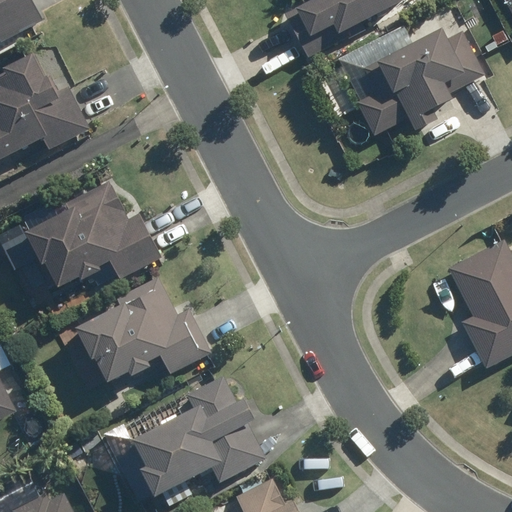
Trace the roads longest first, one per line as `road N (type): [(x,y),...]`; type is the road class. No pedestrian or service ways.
road 1 (residential): [(483,511),(437,486),(398,448),(306,266)]
road 2 (residential): [(306,266),(162,0)]
road 3 (residential): [(511,159),(306,266)]
